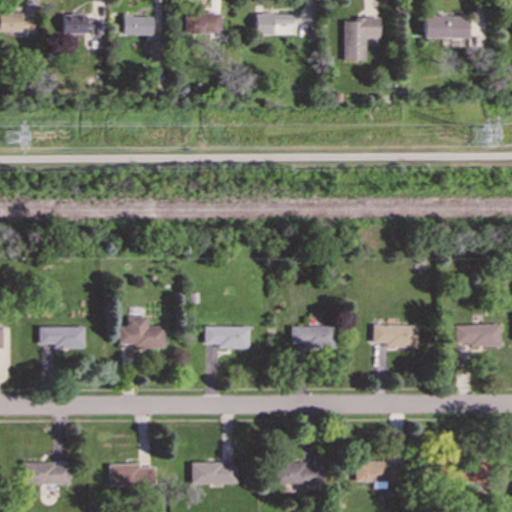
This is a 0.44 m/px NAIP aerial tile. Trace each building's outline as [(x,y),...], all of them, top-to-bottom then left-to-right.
[(0,31),(22,31),(22,34),(35,34),(34,19),(20,19),(19,11),(0,11),(0,31)] [(183,32),(219,33),(219,13),(183,12),(183,32)] [(60,33),(99,33),(99,19),(84,19),(84,13),(60,13),(60,33)] [(270,34),(271,23),(292,23),(292,14),(253,13),(253,34),(270,34)] [(121,34),(150,35),(151,16),(121,15),(121,34)] [(421,37),(466,38),(467,15),(421,15),(421,37)] [(378,17),(355,17),(355,21),(341,21),(341,60),(363,61),(363,37),(378,37),(378,17)] [(146,58),(158,58),(159,41),(147,41),(146,58)] [(162,325),(145,325),(145,316),(124,316),(124,326),(116,326),(116,344),(131,344),(131,348),(162,347),(162,325)] [(452,346),(498,345),(497,323),(452,325),(452,346)] [(414,325),(369,324),(369,342),(382,342),(382,347),(413,347),(414,325)] [(82,326),(35,326),(36,345),(51,344),(51,348),(82,348),(82,326)] [(247,326),(201,326),(201,343),(214,344),(214,347),(246,348),(247,326)] [(21,462),(22,484),(68,483),(67,461),(21,462)] [(370,488),(384,488),(384,481),(398,481),(398,461),(353,461),(353,481),(370,481),(370,488)] [(235,482),(235,462),(188,463),(189,483),(235,482)] [(319,463),(273,462),(273,485),(319,485),(319,463)] [(152,466),(138,467),(138,463),(106,464),(107,486),(153,485),(152,466)] [(451,466),(451,481),(481,480),(481,465),(451,466)]
